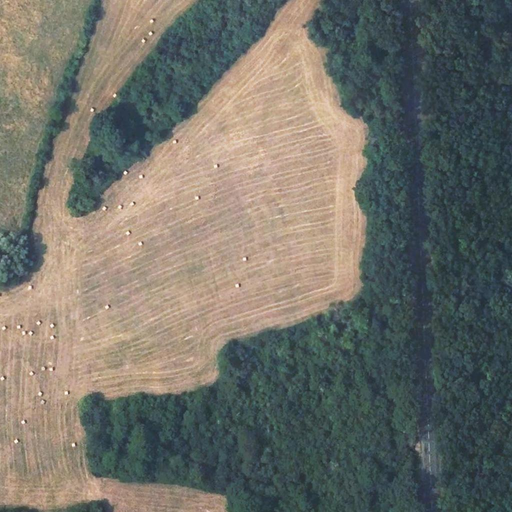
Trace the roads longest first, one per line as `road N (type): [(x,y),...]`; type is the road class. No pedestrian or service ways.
road 1 (tertiary): [(409,0),(431,511)]
road 2 (track): [(511,118),(462,0)]
